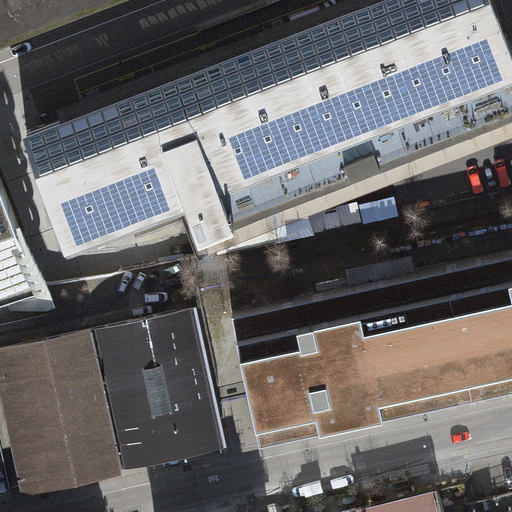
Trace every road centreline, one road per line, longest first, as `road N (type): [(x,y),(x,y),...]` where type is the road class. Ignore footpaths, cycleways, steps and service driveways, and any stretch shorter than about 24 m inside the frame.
road 1 (unclassified): [(105,511),(511,421)]
road 2 (unclassified): [(209,0),(0,82)]
